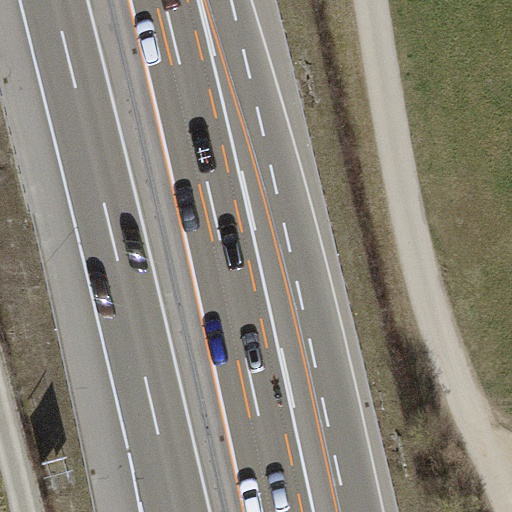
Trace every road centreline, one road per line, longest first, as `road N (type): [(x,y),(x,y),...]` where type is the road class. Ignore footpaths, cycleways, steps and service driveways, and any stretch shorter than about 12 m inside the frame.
road 1 (motorway): [(52,0),(178,511)]
road 2 (motorway): [(280,511),(166,0)]
road 3 (track): [(511,501),(418,265),(370,0)]
